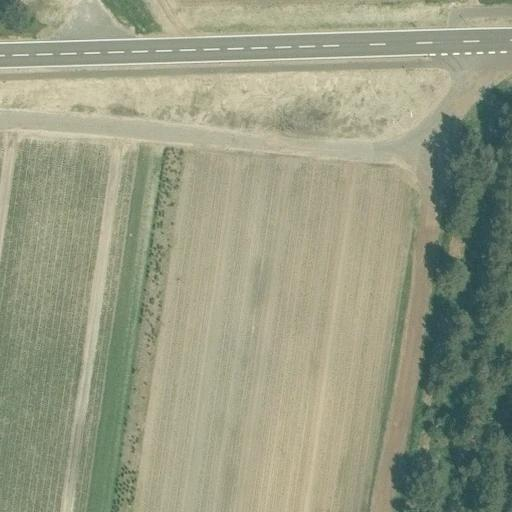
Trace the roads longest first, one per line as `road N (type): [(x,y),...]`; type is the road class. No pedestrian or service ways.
road 1 (tertiary): [(0,55),(511,41)]
road 2 (track): [(0,120),(438,137)]
road 3 (track): [(438,137),(384,511)]
